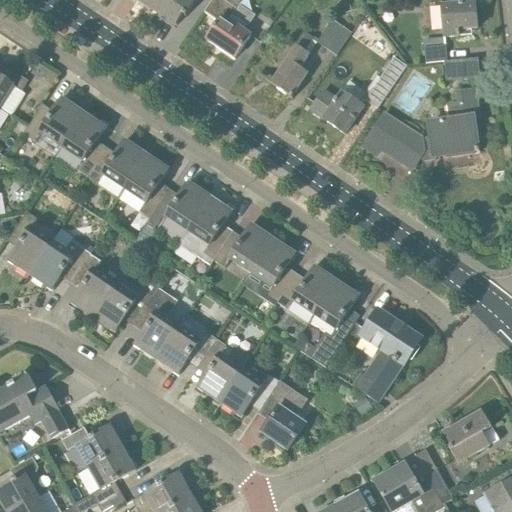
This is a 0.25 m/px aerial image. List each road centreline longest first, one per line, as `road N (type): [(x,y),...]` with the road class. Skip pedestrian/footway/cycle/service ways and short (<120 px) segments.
road 1 (residential): [(480,351),(424,299),(0,15)]
road 2 (secondary): [(507,314),(52,0)]
road 3 (residential): [(265,496),(95,364),(0,325)]
road 4 (residential): [(265,496),(356,449),(480,351)]
